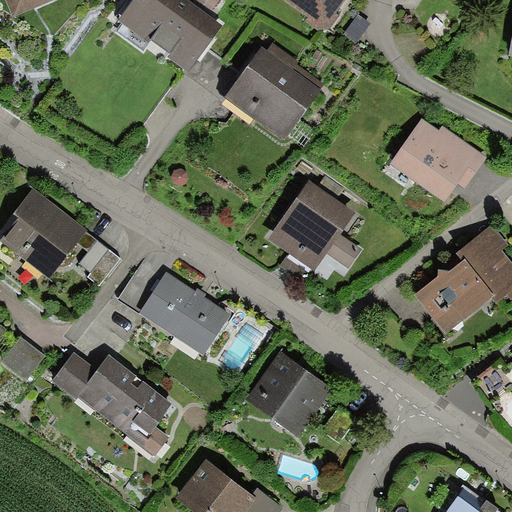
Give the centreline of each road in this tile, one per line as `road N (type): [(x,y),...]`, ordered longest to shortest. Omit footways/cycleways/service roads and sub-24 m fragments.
road 1 (residential): [(417,402),(157,220),(0,126)]
road 2 (residential): [(417,402),(378,450),(353,511)]
